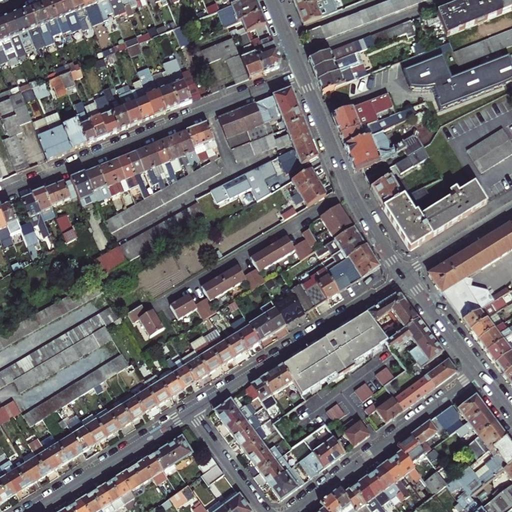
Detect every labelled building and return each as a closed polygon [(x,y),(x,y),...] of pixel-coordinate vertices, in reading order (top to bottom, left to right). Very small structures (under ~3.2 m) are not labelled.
[(51,0),(49,1),(59,27),(64,37),(67,36),(65,30),(63,29),(61,25),(68,23),(58,0),(51,0)] [(77,18),(69,0),(58,0),(68,23),(69,25),(72,24),(71,21),(77,18)] [(82,0),(69,0),(77,18),(88,14),(82,0)] [(82,0),(88,14),(91,20),(99,17),(101,22),(104,20),(96,0),(82,0)] [(102,10),(111,7),(108,0),(96,0),(104,20),(108,19),(106,13),(103,13),(102,10)] [(108,0),(111,7),(115,16),(120,14),(117,8),(116,9),(115,6),(124,2),(122,0),(108,0)] [(130,0),(122,0),(124,2),(129,15),(135,13),(130,0)] [(130,0),(135,13),(140,10),(139,6),(136,0),(130,0)] [(225,9),(221,0),(217,0),(222,10),(225,9)] [(262,13),(256,0),(247,0),(235,5),(231,6),(237,23),(242,21),(262,13)] [(296,0),(300,9),(322,0),(296,0)] [(324,0),(322,0),(300,9),(306,24),(330,15),(324,0)] [(397,11),(403,9),(400,0),(393,0),(392,1),(397,11)] [(400,0),(403,9),(409,6),(406,0),(400,0)] [(511,0),(469,0),(440,12),(449,36),(511,9),(511,0)] [(53,30),(59,27),(49,1),(40,5),(51,32),(52,34),(54,33),(53,30)] [(390,14),(397,11),(392,1),(386,3),(390,14)] [(384,16),(390,14),(386,3),(380,5),(384,16)] [(31,8),(42,35),(47,46),(50,45),(48,37),(45,37),(45,35),(51,32),(40,5),(31,8)] [(374,8),(378,18),(384,16),(380,5),(374,8)] [(35,38),(42,35),(31,8),(22,12),(35,44),(39,54),(42,52),(37,39),(36,39),(35,38)] [(368,10),(372,21),(378,18),(374,8),(368,10)] [(362,12),(366,23),(372,21),(368,10),(362,12)] [(30,46),(35,44),(22,12),(12,16),(23,43),(27,53),(32,51),(30,46)] [(356,15),(360,26),(366,23),(362,12),(356,15)] [(438,12),(429,15),(433,25),(441,21),(438,12)] [(248,33),(258,29),(267,25),(262,13),(242,21),(247,33),(248,33)] [(349,17),(353,28),(360,26),(356,15),(349,17)] [(3,19),(14,49),(18,48),(17,46),(23,43),(12,16),(3,19)] [(343,20),(347,31),(353,28),(349,17),(343,20)] [(0,20),(0,37),(5,51),(12,68),(15,67),(12,59),(18,56),(14,49),(3,19),(0,20)] [(341,33),(347,31),(343,20),(337,22),(341,33)] [(406,23),(410,33),(411,37),(419,34),(413,20),(406,23)] [(335,35),(341,33),(337,22),(331,25),(335,35)] [(404,36),(410,33),(406,23),(398,26),(403,36),(404,36)] [(181,46),(193,41),(186,24),(179,27),(174,29),(179,41),(181,46)] [(258,29),(261,39),(267,36),(271,35),(269,32),(267,25),(258,29)] [(324,27),(328,38),(335,35),(331,25),(324,27)] [(403,36),(398,26),(392,28),(396,39),(403,36)] [(321,41),(328,38),(324,27),(317,30),(321,41)] [(396,39),(392,28),(386,31),(390,41),(396,39)] [(153,38),(158,50),(179,41),(174,29),(169,31),(160,35),(153,38)] [(511,29),(455,52),(460,66),(511,45),(511,29)] [(321,41),(317,30),(310,33),(314,43),(321,41)] [(390,41),(386,31),(380,33),(383,44),(390,41)] [(149,33),(140,36),(139,32),(136,33),(138,37),(140,43),(146,40),(152,38),(149,33)] [(250,79),(265,73),(252,42),(248,33),(247,33),(241,36),(245,44),(247,43),(249,46),(246,47),(245,51),(247,56),(242,58),(250,79)] [(383,44),(380,33),(373,36),(377,46),(383,44)] [(404,36),(408,47),(414,44),(411,37),(410,33),(404,36)] [(265,47),(274,70),(279,67),(281,62),(273,40),(269,41),(267,36),(261,39),(265,47)] [(373,36),(312,60),(316,70),(355,55),(377,46),(373,36)] [(138,37),(126,42),(128,48),(139,43),(140,43),(138,37)] [(250,79),(242,58),(234,39),(198,53),(203,66),(222,58),(226,56),(237,84),(242,83),(250,79)] [(252,42),(265,73),(274,70),(265,47),(262,48),(259,42),(256,43),(254,41),(252,42)] [(115,47),(117,52),(127,48),(128,48),(126,42),(115,47)] [(139,43),(128,48),(127,48),(131,56),(142,51),(139,43)] [(358,63),(355,55),(316,70),(320,82),(362,65),(361,62),(358,63)] [(444,55),(405,70),(411,87),(419,90),(425,90),(430,89),(434,87),(439,97),(437,98),(441,109),(504,83),(498,70),(511,65),(511,59),(510,55),(453,78),(444,55)] [(362,65),(320,82),(325,93),(348,84),(356,81),(354,76),(379,66),(377,59),(362,65)] [(203,98),(191,70),(182,73),(182,71),(175,74),(170,62),(164,64),(165,67),(182,107),(203,98)] [(162,73),(160,69),(165,67),(164,64),(150,69),(156,85),(162,82),(159,75),(162,73)] [(511,65),(498,70),(504,83),(511,79),(511,65)] [(65,66),(56,70),(59,77),(60,77),(68,74),(65,66)] [(162,82),(156,85),(167,112),(182,107),(165,67),(160,69),(162,73),(159,75),(162,82)] [(167,112),(156,85),(150,69),(149,68),(137,72),(143,87),(155,117),(167,112)] [(70,73),(73,80),(83,76),(80,69),(77,70),(70,73)] [(47,73),(50,81),(56,79),(59,77),(56,70),(47,73)] [(73,80),(70,73),(68,74),(60,77),(67,94),(77,90),(73,80)] [(59,97),(67,94),(60,77),(59,77),(56,79),(50,81),(53,88),(55,87),(59,97)] [(220,91),(216,81),(210,83),(214,94),(220,91)] [(35,100),(49,98),(47,86),(34,88),(35,100)] [(144,122),(155,117),(143,87),(136,90),(140,99),(135,101),(144,122)] [(288,91),(256,104),(264,124),(281,117),(300,110),(294,94),(288,91)] [(130,103),(135,101),(131,92),(126,93),(130,103)] [(9,97),(19,125),(31,120),(21,93),(12,96),(9,97)] [(110,105),(120,131),(131,127),(122,102),(116,104),(112,93),(106,96),(110,105)] [(122,102),(131,127),(144,122),(135,101),(130,103),(126,93),(119,96),(122,102)] [(109,136),(120,131),(110,105),(102,108),(97,95),(94,97),(96,104),(100,113),(109,136)] [(0,100),(0,117),(2,117),(7,131),(20,126),(19,125),(9,97),(0,101),(0,100)] [(77,120),(87,145),(97,140),(84,109),(82,103),(75,106),(79,114),(75,115),(77,120)] [(100,113),(96,104),(84,109),(97,140),(102,138),(109,136),(100,113)] [(258,140),(268,136),(264,124),(256,104),(241,110),(253,142),(258,140)] [(415,107),(402,113),(404,119),(407,117),(408,119),(418,115),(415,107)] [(219,119),(232,151),(253,142),(241,110),(219,119)] [(304,122),(300,110),(281,117),(286,129),(304,122)] [(343,135),(347,147),(384,130),(395,125),(395,123),(404,119),(402,113),(401,112),(382,119),(379,121),(343,135)] [(64,128),(73,150),(87,145),(77,120),(63,125),(64,128)] [(312,143),(304,122),(286,129),(268,136),(258,140),(262,152),(277,146),(278,149),(291,144),(294,151),(312,143)] [(217,147),(209,124),(198,128),(210,158),(212,162),(216,160),(217,160),(213,149),(217,147)] [(7,131),(9,138),(17,135),(22,133),(20,126),(7,131)] [(36,132),(47,161),(60,155),(51,133),(49,127),(36,132)] [(51,133),(60,155),(73,150),(64,128),(51,133)] [(188,132),(197,155),(202,153),(205,160),(210,158),(198,128),(188,132)] [(511,141),(504,128),(468,150),(482,172),(511,154),(511,141)] [(384,130),(347,147),(358,172),(364,169),(387,159),(406,149),(410,156),(425,146),(421,140),(414,143),(412,138),(405,142),(404,140),(393,147),(392,143),(391,139),(390,136),(388,132),(384,130)] [(179,136),(191,165),(192,169),(196,167),(194,164),(195,163),(194,160),(198,159),(197,155),(188,132),(179,136)] [(29,168),(17,135),(9,138),(3,140),(16,174),(29,168)] [(170,139),(179,160),(182,159),(186,167),(191,165),(179,136),(170,139)] [(162,143),(174,172),(178,181),(183,179),(178,168),(182,167),(179,160),(170,139),(162,143)] [(258,140),(253,142),(232,151),(236,161),(262,152),(258,140)] [(154,146),(165,174),(169,172),(170,174),(174,172),(162,143),(154,146)] [(284,177),(307,165),(313,162),(318,158),(315,149),(312,143),(294,151),(296,158),(280,165),(284,177)] [(162,175),(165,174),(154,146),(145,150),(160,185),(162,190),(167,188),(162,175)] [(410,156),(403,160),(407,167),(415,163),(416,165),(427,158),(430,162),(433,159),(425,146),(410,156)] [(137,153),(145,173),(149,172),(151,179),(153,178),(156,186),(160,185),(145,150),(137,153)] [(128,157),(140,186),(146,200),(154,195),(151,188),(146,190),(143,182),(144,182),(141,175),(145,173),(137,153),(128,157)] [(118,161),(127,181),(131,179),(134,186),(135,185),(136,187),(140,186),(128,157),(118,161)] [(112,234),(222,171),(216,160),(212,162),(202,168),(194,173),(186,177),(183,179),(178,181),(170,186),(167,188),(162,190),(154,195),(146,200),(137,205),(128,210),(119,215),(105,222),(112,234)] [(121,183),(127,181),(118,161),(109,165),(121,194),(125,192),(121,183)] [(277,176),(271,162),(210,193),(216,206),(249,190),(257,203),(271,195),(265,182),(277,176)] [(117,195),(121,194),(109,165),(100,168),(108,189),(113,187),(117,195)] [(100,168),(85,174),(95,199),(104,196),(106,200),(112,197),(108,189),(100,168)] [(319,184),(311,171),(292,182),(300,195),(319,184)] [(95,199),(85,174),(71,180),(78,197),(83,209),(93,205),(95,210),(99,209),(95,199)] [(375,188),(387,209),(406,198),(393,177),(375,188)] [(72,200),(78,197),(71,180),(65,183),(72,200)] [(406,198),(387,209),(414,250),(489,201),(477,182),(461,192),(457,187),(451,191),(454,196),(447,200),(445,197),(439,201),(441,204),(423,216),(421,212),(418,214),(413,205),(408,197),(406,198)] [(65,183),(44,191),(51,208),(72,200),(65,183)] [(300,195),(307,208),(326,197),(319,184),(300,195)] [(151,188),(154,195),(162,190),(160,185),(156,186),(151,188)] [(408,197),(413,205),(431,193),(428,186),(420,189),(408,197)] [(51,208),(44,191),(38,194),(33,196),(41,215),(52,210),(51,208)] [(33,196),(21,200),(29,220),(34,232),(39,230),(44,244),(52,240),(41,215),(33,196)] [(114,203),(112,197),(106,200),(108,206),(114,203)] [(128,264),(207,218),(199,204),(154,229),(120,249),(128,264)] [(10,205),(0,208),(0,212),(10,237),(15,249),(19,248),(16,240),(22,237),(17,224),(10,205)] [(343,212),(340,207),(320,219),(334,241),(354,229),(349,221),(347,217),(343,212)] [(286,215),(288,219),(298,214),(295,209),(286,215)] [(0,240),(10,237),(0,212),(0,240)] [(74,235),(67,216),(56,221),(63,239),(64,240),(74,235)] [(34,232),(29,220),(17,224),(22,237),(25,243),(30,241),(36,256),(42,252),(34,232)] [(511,223),(431,274),(445,293),(470,278),(511,252),(511,223)] [(302,260),(298,263),(302,270),(325,256),(324,254),(333,248),(334,251),(339,248),(341,251),(360,239),(354,229),(334,241),(314,253),(309,256),(302,260)] [(308,230),(302,233),(306,239),(311,248),(318,244),(314,238),(308,230)] [(286,238),(270,248),(279,262),(297,252),(302,260),(309,256),(301,243),(295,247),(291,239),(288,241),(286,238)] [(306,239),(301,243),(309,256),(314,253),(311,248),(306,239)] [(367,248),(360,239),(341,251),(347,260),(367,248)] [(120,249),(119,247),(94,261),(96,264),(88,268),(95,282),(97,281),(128,264),(120,249)] [(279,262),(270,248),(255,257),(256,260),(253,262),(258,269),(252,272),(260,286),(261,286),(267,282),(262,273),(279,262)] [(340,293),(380,269),(367,248),(347,260),(338,266),(330,271),(328,273),(330,276),(340,293)] [(336,262),(328,268),(330,271),(338,266),(336,262)] [(237,268),(221,277),(230,292),(247,281),(253,291),(260,286),(252,272),(245,276),(241,269),(238,271),(237,268)] [(328,301),(340,293),(330,276),(318,284),(328,301)] [(230,292),(221,277),(205,287),(207,289),(204,291),(208,298),(202,302),(211,316),(219,311),(213,302),(230,292)] [(470,278),(445,293),(466,320),(489,306),(511,291),(509,287),(494,296),(490,290),(474,287),(476,280),(470,278)] [(0,350),(104,293),(97,281),(95,282),(69,296),(0,334),(0,350)] [(317,307),(307,290),(303,284),(292,290),(294,293),(307,314),(317,307)] [(318,284),(307,290),(317,307),(328,301),(318,284)] [(300,318),(307,314),(294,293),(274,306),(281,318),(285,324),(299,316),(300,318)] [(395,297),(368,313),(374,323),(391,311),(405,301),(401,296),(395,297)] [(202,302),(195,306),(191,299),(189,300),(187,298),(171,307),(179,320),(180,322),(198,311),(203,321),(210,317),(211,316),(202,302)] [(236,301),(229,305),(234,313),(240,309),(236,301)] [(419,320),(405,301),(391,311),(396,320),(394,321),(397,324),(388,330),(394,339),(419,320)] [(272,303),(262,310),(265,316),(250,326),(251,326),(260,342),(286,326),(285,324),(281,318),(274,306),(272,303)] [(466,320),(473,330),(494,317),(496,316),(489,306),(466,320)] [(142,307),(126,316),(132,325),(138,322),(148,339),(163,331),(155,317),(152,318),(150,314),(147,316),(142,307)] [(112,309),(0,373),(0,389),(5,386),(14,381),(21,377),(27,374),(33,370),(38,367),(43,365),(48,362),(53,358),(58,355),(64,352),(69,349),(76,345),(81,342),(87,339),(92,336),(99,332),(106,328),(118,321),(112,309)] [(319,386),(326,381),(331,378),(333,382),(344,375),(341,372),(347,368),(370,354),(379,348),(376,344),(385,339),(374,323),(368,313),(284,366),(294,383),(302,396),(310,392),(319,386)] [(473,330),(481,340),(502,327),(494,317),(473,330)] [(232,326),(238,334),(247,350),(260,342),(251,326),(248,328),(242,319),(232,326)] [(429,335),(419,320),(394,339),(385,345),(391,353),(410,339),(415,347),(429,335)] [(502,327),(481,340),(490,352),(511,337),(511,325),(510,322),(502,327)] [(99,332),(106,345),(114,340),(106,328),(99,332)] [(205,338),(209,344),(221,336),(218,330),(205,338)] [(99,332),(92,336),(99,348),(100,347),(101,348),(106,345),(99,332)] [(235,358),(247,350),(238,334),(225,342),(235,358)] [(415,363),(425,356),(429,364),(443,354),(429,335),(415,347),(407,352),(415,363)] [(99,348),(92,336),(87,339),(94,351),(99,348)] [(222,366),(235,358),(225,342),(221,336),(209,344),(222,366)] [(192,345),(196,352),(209,374),(222,366),(209,344),(205,338),(204,337),(192,345)] [(511,337),(490,352),(499,364),(511,354),(511,348),(511,347),(511,337)] [(94,351),(87,339),(81,342),(88,354),(94,351)] [(81,342),(76,345),(83,358),(88,354),(81,342)] [(173,347),(170,343),(161,349),(164,353),(173,347)] [(76,345),(69,349),(76,361),(83,358),(76,345)] [(379,348),(370,354),(372,358),(381,352),(379,348)] [(76,361),(69,349),(64,352),(71,364),(76,361)] [(71,364),(64,352),(58,355),(65,368),(71,364)] [(183,360),(184,361),(196,382),(209,374),(196,352),(183,360)] [(511,354),(499,364),(506,374),(511,369),(511,354)] [(65,368),(58,355),(53,358),(60,371),(65,368)] [(122,355),(116,359),(123,371),(127,369),(129,367),(122,355)] [(53,358),(48,362),(55,374),(60,371),(53,358)] [(116,359),(110,362),(118,374),(121,373),(123,371),(116,359)] [(168,363),(172,369),(184,390),(196,382),(184,361),(174,367),(170,362),(168,363)] [(449,361),(423,380),(422,378),(420,380),(421,381),(399,397),(389,383),(385,387),(393,399),(403,412),(418,401),(457,373),(449,361)] [(48,362),(43,365),(50,377),(55,374),(48,362)] [(110,362),(105,366),(112,378),(118,374),(110,362)] [(43,365),(38,367),(45,380),(50,377),(43,365)] [(133,365),(129,367),(127,369),(129,374),(136,369),(133,365)] [(112,378),(105,366),(99,369),(107,381),(108,381),(112,378)] [(284,366),(274,372),(284,389),(294,383),(284,366)] [(38,367),(33,370),(40,383),(45,380),(38,367)] [(385,387),(389,383),(390,383),(395,379),(387,368),(382,372),(377,376),(385,387)] [(99,369),(93,373),(101,385),(103,383),(107,381),(99,369)] [(159,377),(171,398),(184,390),(172,369),(159,377)] [(40,383),(33,370),(27,374),(34,386),(40,383)] [(274,372),(263,379),(273,396),(284,389),(274,372)] [(93,373),(87,376),(95,389),(101,385),(93,373)] [(27,374),(21,377),(28,389),(34,386),(27,374)] [(158,406),(171,398),(159,377),(157,375),(144,383),(146,386),(158,406)] [(87,376),(82,380),(89,392),(94,389),(95,389),(87,376)] [(21,377),(14,381),(22,393),(28,389),(21,377)] [(273,396),(263,379),(252,386),(259,397),(262,403),(273,396)] [(82,380),(76,383),(83,396),(89,392),(82,380)] [(83,396),(76,383),(70,387),(77,399),(83,396)] [(371,397),(374,395),(366,384),(360,388),(355,392),(363,403),(369,399),(371,397)] [(140,389),(143,394),(136,398),(146,413),(158,406),(146,386),(140,389)] [(259,397),(252,386),(247,389),(254,401),(259,397)] [(319,386),(310,392),(312,395),(321,389),(319,386)] [(70,387),(64,391),(71,403),(77,399),(70,387)] [(71,403),(64,391),(58,394),(65,407),(70,404),(71,403)] [(65,407),(58,394),(52,398),(59,410),(65,407)] [(215,412),(223,423),(243,408),(236,397),(215,412)] [(459,410),(469,423),(486,411),(476,397),(459,410)] [(52,398),(46,401),(54,414),(59,411),(59,410),(52,398)] [(146,413),(136,398),(123,406),(133,421),(146,413)] [(403,412),(393,399),(380,408),(376,403),(365,410),(369,416),(376,411),(386,424),(403,412)] [(14,401),(5,407),(12,418),(21,413),(14,401)] [(46,401),(41,405),(48,417),(54,414),(46,401)] [(116,410),(110,414),(120,430),(133,421),(123,406),(121,402),(114,406),(116,410)] [(296,410),(285,417),(275,424),(274,426),(277,430),(285,441),(292,451),(305,442),(315,434),(325,427),(306,402),(296,410)] [(327,412),(334,423),(346,415),(338,404),(327,412)] [(41,405),(35,408),(42,421),(43,420),(48,417),(41,405)] [(460,421),(459,416),(452,406),(436,418),(446,431),(460,421)] [(5,407),(0,409),(0,423),(1,425),(12,418),(5,407)] [(243,408),(223,423),(231,434),(246,422),(242,417),(249,412),(246,407),(243,408)] [(35,408),(29,412),(36,424),(42,421),(35,408)] [(120,430),(110,414),(107,410),(95,417),(108,437),(120,430)] [(486,411),(469,423),(457,432),(462,438),(473,430),(479,438),(496,425),(486,411)] [(29,412),(23,416),(30,428),(31,427),(36,424),(29,412)] [(94,415),(82,423),(96,444),(108,437),(95,417),(94,415)] [(69,427),(73,424),(69,418),(65,421),(69,427)] [(446,431),(436,418),(430,422),(438,433),(440,436),(446,431)] [(354,448),(370,436),(360,423),(357,425),(353,419),(343,427),(342,427),(346,433),(344,434),(354,448)] [(96,444),(82,423),(81,420),(73,424),(69,427),(74,435),(84,452),(96,444)] [(69,427),(65,421),(61,423),(64,430),(69,427)] [(253,432),(246,422),(231,434),(238,444),(253,432)] [(438,433),(430,422),(412,436),(426,455),(431,451),(425,442),(438,433)] [(496,425),(479,438),(476,440),(471,445),(474,450),(484,444),(490,453),(494,449),(507,440),(496,425)] [(253,432),(238,444),(245,454),(261,442),(253,432)] [(324,447),(335,462),(345,454),(330,434),(320,442),(324,447)] [(84,452),(74,435),(58,445),(69,461),(84,452)] [(41,443),(47,452),(57,469),(69,461),(58,445),(53,436),(41,443)] [(426,455),(412,436),(398,446),(402,452),(412,465),(426,455)] [(183,439),(165,450),(174,465),(192,454),(183,439)] [(10,440),(1,446),(4,451),(6,453),(15,447),(11,440),(10,440)] [(499,456),(486,465),(490,470),(479,478),(471,468),(457,478),(471,496),(481,488),(505,470),(511,464),(511,446),(507,440),(494,449),(499,456)] [(261,442),(245,454),(253,464),(269,453),(261,442)] [(313,455),(324,470),(335,462),(324,447),(313,455)] [(253,464),(260,474),(282,458),(275,448),(269,453),(253,464)] [(165,450),(154,456),(164,472),(174,465),(165,450)] [(47,452),(37,458),(47,475),(57,469),(47,452)] [(412,465),(402,452),(393,459),(405,476),(415,469),(412,465)] [(33,453),(23,459),(37,481),(47,475),(37,458),(33,453)] [(318,474),(324,470),(313,455),(313,454),(307,458),(318,474)] [(164,472),(154,456),(144,463),(153,478),(158,486),(169,479),(164,472)] [(204,474),(217,465),(211,456),(198,465),(204,474)] [(282,458),(260,474),(269,486),(286,473),(290,471),(291,470),(282,458)] [(23,459),(13,465),(27,487),(37,481),(23,459)] [(405,476),(393,459),(383,467),(395,484),(405,476)] [(144,463),(133,469),(143,485),(153,478),(144,463)] [(27,487),(13,465),(3,471),(17,493),(27,487)] [(201,476),(207,485),(224,474),(217,465),(204,474),(201,476)] [(395,484),(383,467),(373,474),(385,491),(395,484)] [(438,472),(425,483),(427,485),(435,496),(436,495),(447,486),(454,480),(444,467),(438,472)] [(133,469),(122,476),(132,492),(143,485),(133,469)] [(17,493),(3,471),(0,472),(0,487),(7,499),(17,493)] [(302,486),(290,471),(286,473),(298,489),(302,486)] [(286,473),(269,486),(281,501),(298,489),(286,473)] [(385,491),(373,474),(363,481),(376,498),(385,491)] [(132,492),(122,476),(112,483),(125,505),(136,498),(132,492)] [(421,477),(417,480),(423,487),(427,485),(425,483),(421,477)] [(376,498),(363,481),(355,487),(368,504),(376,498)] [(112,483),(102,488),(116,510),(125,505),(112,483)] [(188,486),(179,492),(187,503),(196,496),(189,486),(188,486)] [(492,502),(482,510),(484,511),(509,511),(511,510),(511,486),(507,491),(501,495),(492,502)] [(368,504),(355,487),(346,494),(358,511),(368,504)] [(501,495),(507,491),(504,487),(498,491),(501,495)] [(93,494),(103,511),(113,511),(116,510),(102,488),(93,494)] [(341,488),(331,496),(343,511),(356,511),(358,511),(346,494),(341,488)] [(471,496),(475,501),(482,510),(492,502),(481,488),(471,496)] [(406,489),(401,492),(409,503),(414,499),(406,489)] [(224,508),(240,496),(237,491),(221,503),(224,508)] [(173,504),(177,510),(187,503),(179,492),(178,493),(170,499),(173,504)] [(409,503),(401,492),(398,495),(406,506),(409,503)] [(103,511),(93,494),(82,501),(88,511),(103,511)] [(252,511),(240,496),(224,508),(227,511),(252,511)] [(343,511),(331,496),(321,503),(325,509),(327,511),(343,511)] [(170,499),(167,501),(159,506),(162,509),(163,511),(173,504),(170,499)] [(466,510),(467,511),(484,511),(482,510),(475,501),(469,505),(465,499),(460,503),(466,510)] [(88,511),(82,501),(71,508),(74,511),(88,511)] [(220,502),(207,511),(227,511),(224,508),(221,503),(220,502)] [(386,511),(388,511),(391,510),(386,503),(382,506),(386,511)] [(463,511),(466,510),(460,503),(456,506),(460,511),(463,511)]
